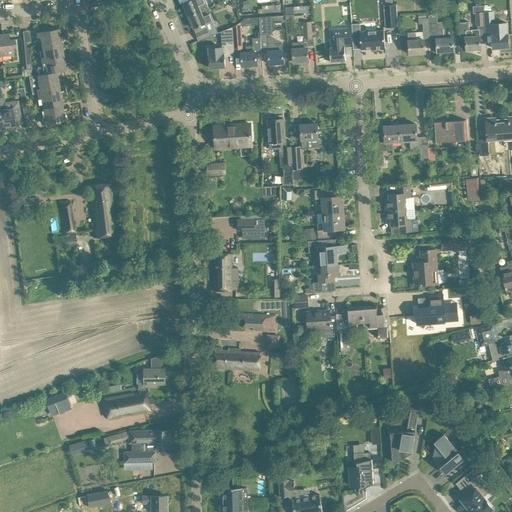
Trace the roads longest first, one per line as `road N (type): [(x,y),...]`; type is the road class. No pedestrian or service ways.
road 1 (unclassified): [(196,511),(191,112)]
road 2 (residential): [(99,133),(71,16),(50,9),(0,13)]
road 3 (residential): [(367,241),(356,82)]
road 4 (residential): [(356,82),(198,93)]
road 5 (residential): [(511,71),(356,82)]
